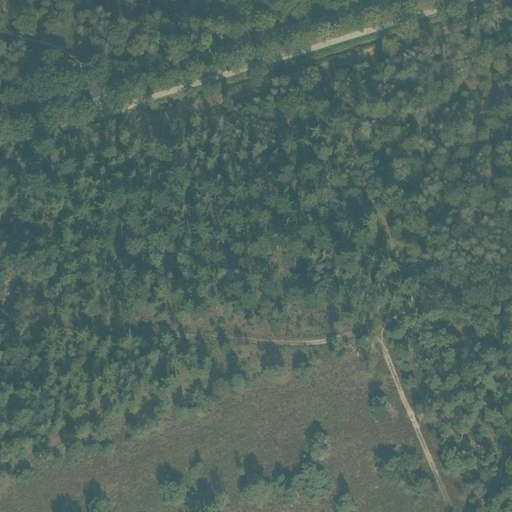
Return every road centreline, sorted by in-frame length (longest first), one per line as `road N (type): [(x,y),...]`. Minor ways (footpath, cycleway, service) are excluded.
road 1 (secondary): [(0,122),(396,0)]
road 2 (track): [(0,315),(37,334),(154,342),(309,349),(377,333)]
road 3 (track): [(105,116),(75,60),(0,27)]
